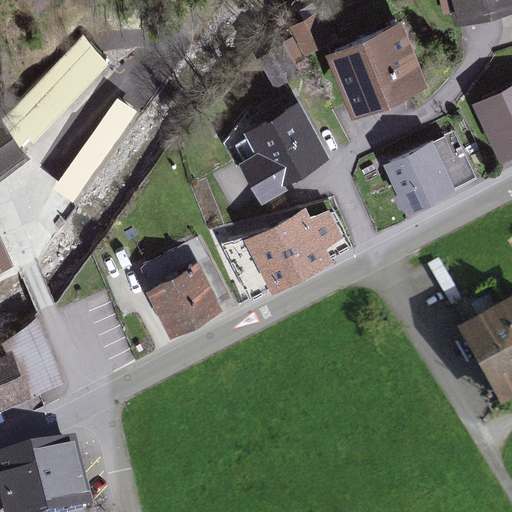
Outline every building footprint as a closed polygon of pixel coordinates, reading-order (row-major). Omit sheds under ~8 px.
[(511,0),(457,0),(462,22),(511,12),(511,0)] [(305,50),(332,36),(313,1),(299,9),(304,19),(292,26),(305,50)] [(405,20),(327,50),(352,111),(429,81),(405,20)] [(0,117),(0,161),(22,146),(16,139),(99,52),(82,36),(0,117)] [(275,83),(297,70),(282,43),(260,56),(275,83)] [(511,88),(473,107),(500,165),(511,159),(511,88)] [(327,161),(296,101),(253,123),(262,142),(240,153),(261,194),(327,161)] [(121,102),(61,185),(73,193),(133,110),(121,102)] [(449,135),(381,164),(404,217),(472,188),(449,135)] [(266,227),(228,237),(253,286),(322,250),(319,244),(345,230),(328,197),(299,205),(302,210),(266,228),(266,227)] [(197,238),(144,266),(175,323),(228,295),(197,238)] [(511,307),(467,333),(489,373),(498,368),(511,392),(511,307)] [(9,350),(0,353),(0,403),(66,377),(39,313),(27,318),(4,337),(9,350)] [(72,446),(0,464),(0,497),(3,511),(69,511),(87,507),(72,446)]
